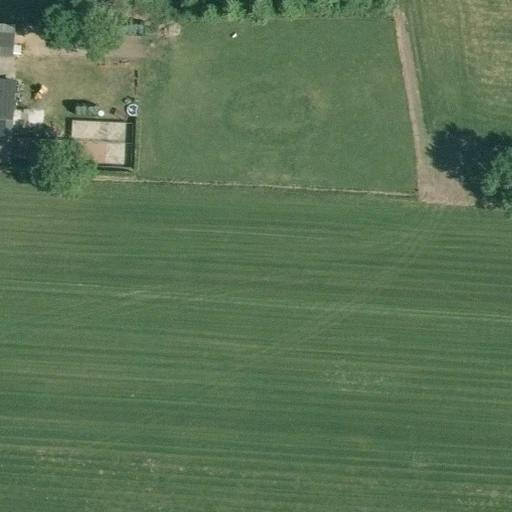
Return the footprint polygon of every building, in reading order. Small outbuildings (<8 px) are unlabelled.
[(0,33),(0,55),(14,57),(14,34),(0,33)] [(15,83),(0,82),(0,162),(10,163),(15,83)] [(133,146),(133,116),(77,115),(77,145),(133,146)] [(55,145),(55,133),(17,133),(17,144),(55,145)] [(58,134),(58,145),(74,145),(75,135),(58,134)]
